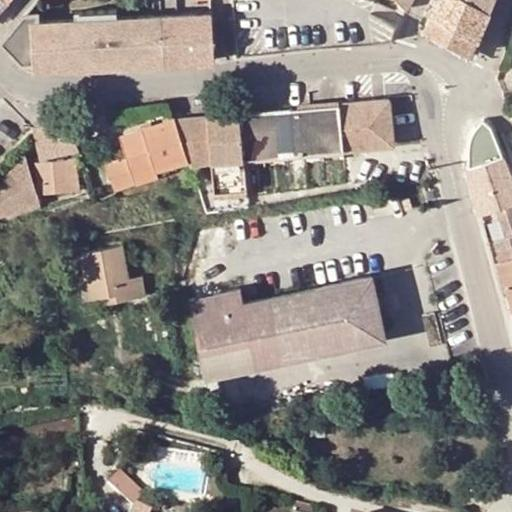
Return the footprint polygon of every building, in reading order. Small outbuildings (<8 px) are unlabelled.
[(209,0),(190,0),(190,2),(178,2),(179,14),(162,15),(164,63),(214,60),(209,0)] [(396,0),(406,9),(410,0),(396,0)] [(472,0),(436,0),(431,13),(477,38),(488,9),(472,0)] [(491,0),(472,0),(488,9),(491,0)] [(71,12),(72,19),(72,24),(117,23),(120,18),(114,17),(113,10),(71,12)] [(477,38),(431,13),(424,29),(470,54),(477,38)] [(72,24),(72,19),(31,21),(25,15),(0,38),(0,45),(26,63),(33,63),(49,64),(50,69),(164,63),(162,15),(120,18),(117,23),(72,24)] [(389,98),(176,118),(189,156),(191,161),(211,159),(215,192),(247,189),(245,157),(394,143),(389,98)] [(58,151),(79,144),(71,118),(48,122),(58,151)] [(176,118),(152,125),(121,136),(132,169),(136,181),(159,175),(156,167),(189,156),(176,118)] [(156,167),(159,175),(192,165),(191,161),(189,156),(156,167)] [(77,157),(51,159),(55,191),(80,188),(77,157)] [(39,193),(55,191),(51,159),(36,160),(39,193)] [(484,165),(494,193),(509,187),(498,159),(484,165)] [(136,181),(132,169),(112,177),(115,189),(136,181)] [(511,197),(497,203),(508,236),(497,240),(503,262),(498,263),(511,305),(511,197)] [(81,253),(89,297),(103,294),(115,292),(117,300),(146,294),(143,276),(131,278),(123,246),(81,253)] [(372,276),(243,303),(240,290),(189,300),(206,381),(386,344),(372,276)] [(115,292),(103,294),(105,302),(117,300),(115,292)] [(326,416),(312,416),(311,434),(326,435),(326,416)] [(122,459),(107,469),(132,504),(147,494),(122,459)] [(311,511),(313,506),(296,502),(293,511),(311,511)]
